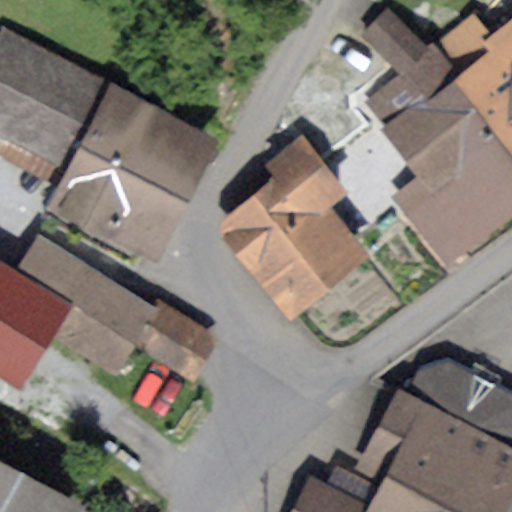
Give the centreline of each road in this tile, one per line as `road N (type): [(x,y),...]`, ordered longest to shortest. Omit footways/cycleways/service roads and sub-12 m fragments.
road 1 (residential): [(316,0),(213,204),(219,275),(301,398)]
road 2 (residential): [(511,248),(301,398)]
road 3 (residential): [(301,398),(227,464),(194,511)]
